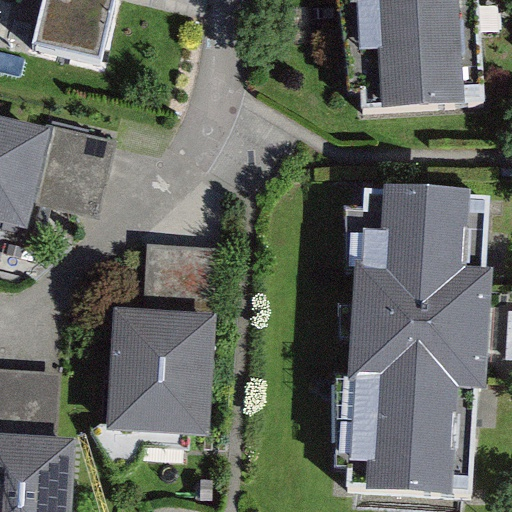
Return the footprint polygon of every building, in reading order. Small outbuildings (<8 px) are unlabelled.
[(106,68),(122,0),(37,0),(53,4),(41,53),(106,68)] [(358,0),(359,8),(388,7),(395,122),(482,117),(476,4),(499,3),(498,0),(358,0)] [(104,220),(121,155),(0,123),(0,233),(34,242),(44,205),(104,220)] [(491,190),(364,181),(345,479),(472,487),(491,190)] [(231,254),(149,251),(146,306),(229,310),(231,254)] [(224,327),(126,319),(116,437),(214,446),(224,327)] [(59,383),(0,379),(0,429),(56,433),(59,383)] [(79,511),(82,448),(0,445),(0,511),(79,511)]
